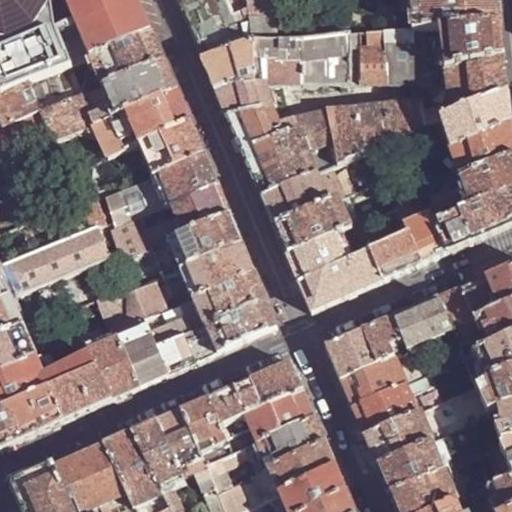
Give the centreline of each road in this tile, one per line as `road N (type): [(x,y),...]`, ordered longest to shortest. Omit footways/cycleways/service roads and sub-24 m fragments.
road 1 (residential): [(160,0),(303,339)]
road 2 (residential): [(303,339),(0,476)]
road 3 (residential): [(490,256),(303,339)]
road 4 (residential): [(303,339),(377,511)]
